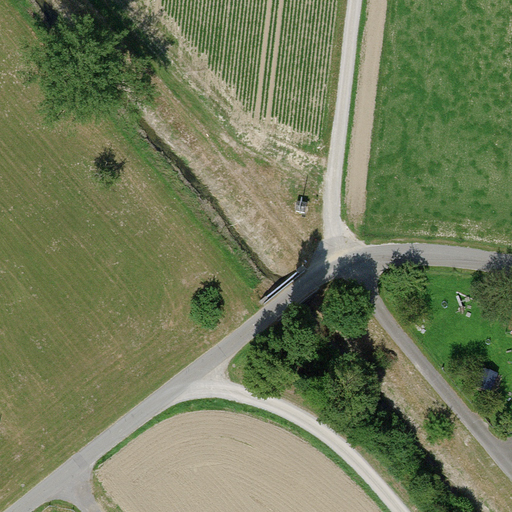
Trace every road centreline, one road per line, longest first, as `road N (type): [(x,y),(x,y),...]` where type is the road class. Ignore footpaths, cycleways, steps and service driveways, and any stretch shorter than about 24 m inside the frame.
road 1 (unclassified): [(29,511),(345,263),(390,257),(511,267)]
road 2 (track): [(359,0),(335,218),(345,263),(511,470)]
road 3 (track): [(399,511),(337,438),(282,410),(180,392)]
